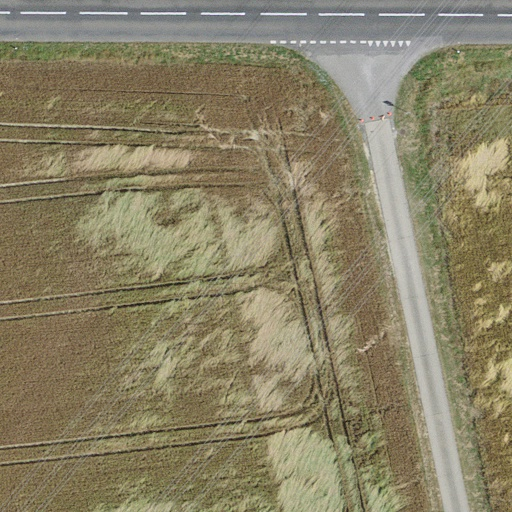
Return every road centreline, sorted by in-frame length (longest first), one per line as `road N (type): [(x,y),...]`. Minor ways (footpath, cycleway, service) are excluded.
road 1 (unclassified): [(326,32),(427,511)]
road 2 (tertiary): [(0,28),(326,32)]
road 3 (tertiary): [(326,32),(511,32)]
